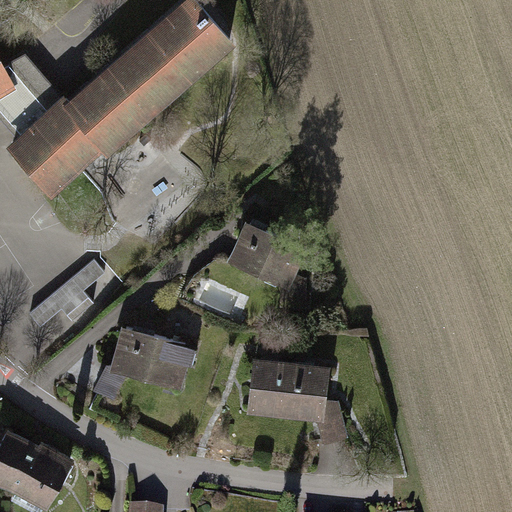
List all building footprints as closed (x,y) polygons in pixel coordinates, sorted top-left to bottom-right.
[(18,137),(7,148),(51,203),(101,154),(105,159),(236,46),(195,0),(184,0),(64,106),(60,101),(45,113),(18,137)] [(0,62),(0,102),(17,94),(3,68),(0,62)] [(5,67),(3,68),(17,94),(0,102),(0,116),(18,137),(45,113),(5,67)] [(311,243),(250,216),(231,259),(282,282),(291,286),(299,269),(311,243)] [(96,260),(32,313),(42,325),(63,307),(69,314),(91,295),(86,289),(106,272),(96,260)] [(309,269),(299,269),(291,286),(282,282),(281,306),(307,305),(309,269)] [(184,394),(199,345),(121,321),(97,398),(117,405),(126,375),(184,394)] [(334,364),(257,354),(250,409),(318,418),(327,419),(329,399),(334,364)] [(340,400),(329,399),(327,419),(318,418),(325,442),(350,435),(340,400)] [(0,471),(51,500),(75,459),(8,420),(0,434),(0,471)]
